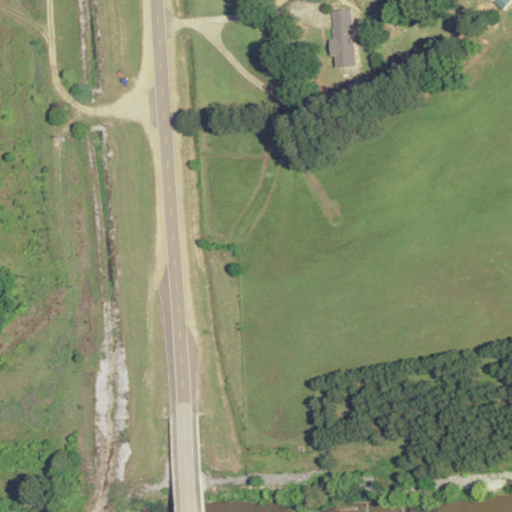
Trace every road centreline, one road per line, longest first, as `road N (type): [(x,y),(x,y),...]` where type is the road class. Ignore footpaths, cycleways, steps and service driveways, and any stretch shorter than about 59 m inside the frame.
road 1 (secondary): [(187,400),(157,0)]
road 2 (residential): [(165,104),(91,113),(58,83),(49,0),(27,22),(51,44)]
